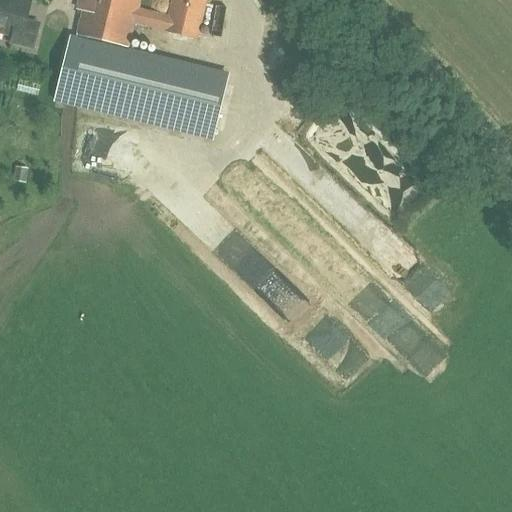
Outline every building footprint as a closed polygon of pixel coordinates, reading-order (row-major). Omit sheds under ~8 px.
[(0,0),(0,32),(12,35),(10,42),(34,47),(39,24),(26,21),(30,4),(10,0),(0,0)] [(229,76),(127,51),(133,25),(196,41),(206,0),(173,0),(169,16),(137,9),(139,0),(79,0),(77,10),(82,11),(75,37),(72,36),(56,99),(151,124),(213,139),(229,76)] [(19,81),(17,91),(38,95),(41,86),(19,81)] [(341,161),(347,151),(330,140),(324,150),(341,161)] [(25,171),(14,170),(13,184),(24,185),(25,171)]
